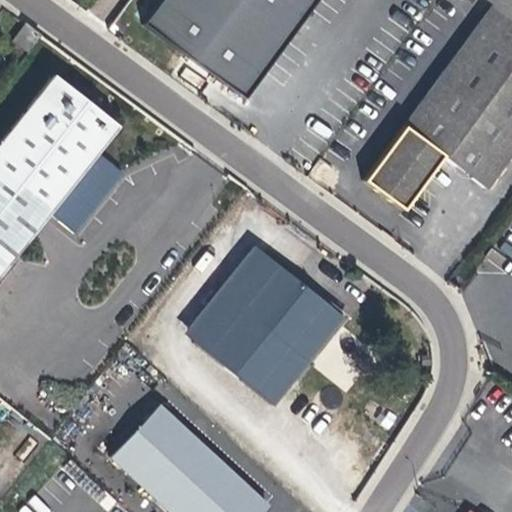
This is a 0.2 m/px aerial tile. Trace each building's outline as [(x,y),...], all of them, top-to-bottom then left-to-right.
[(313,0),(158,0),(141,23),(193,61),(242,97),(313,0)] [(483,188),(511,149),(511,0),(484,0),(492,5),(362,181),(401,210),(440,157),(458,169),(483,188)] [(26,52),(39,35),(24,24),(11,41),(26,52)] [(0,270),(47,212),(94,153),(114,128),(49,77),(0,138),(0,270)] [(119,173),(94,153),(47,212),(72,233),(103,194),(119,173)] [(303,287),(263,255),(192,343),(270,405),(341,317),(303,287)] [(263,511),(267,508),(156,405),(108,456),(168,511),(263,511)]
